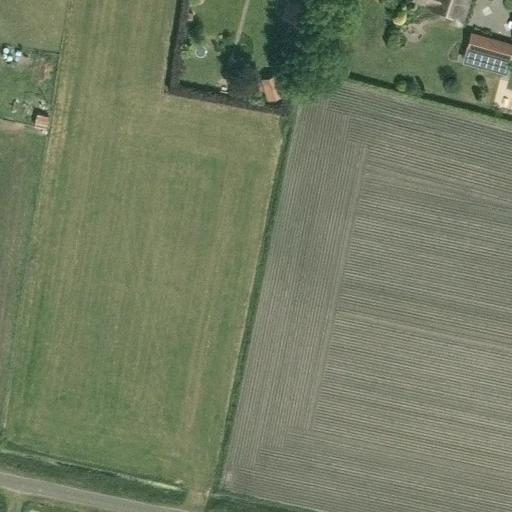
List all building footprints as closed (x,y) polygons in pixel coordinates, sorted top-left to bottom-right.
[(313,0),(285,0),(281,13),(282,14),(280,20),(288,22),(285,30),(301,35),(305,21),(307,21),(313,0)] [(460,22),(467,0),(417,0),(447,10),(445,17),(446,22),(457,25),(460,22)] [(505,77),(511,49),(511,46),(468,35),(464,49),(498,58),(494,74),(505,77)] [(43,48),(36,56),(52,70),(59,62),(43,48)] [(276,72),(264,79),(276,101),(288,94),(276,72)] [(51,124),(53,112),(39,110),(38,123),(51,124)]
